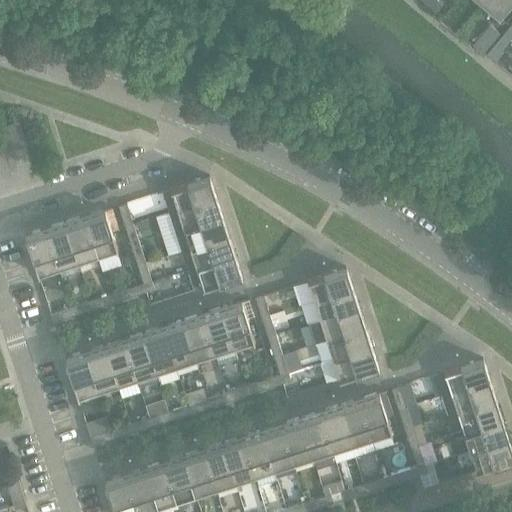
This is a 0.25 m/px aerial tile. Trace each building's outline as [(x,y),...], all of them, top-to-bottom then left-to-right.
[(435,0),(430,0),(427,4),(436,11),(441,5),(435,0)] [(511,1),(511,0),(484,0),(482,3),(499,17),(511,1)] [(490,25),(474,43),(484,51),(499,33),(490,25)] [(511,27),(510,26),(502,35),(509,41),(511,37),(511,27)] [(19,122),(8,125),(16,150),(27,146),(19,122)] [(8,125),(0,127),(0,139),(5,153),(16,150),(8,125)] [(209,176),(163,191),(169,211),(216,196),(209,176)] [(222,216),(216,196),(169,211),(175,231),(222,216)] [(118,205),(124,225),(133,223),(126,203),(118,205)] [(105,210),(84,216),(97,255),(116,249),(117,249),(105,210)] [(84,216),(65,222),(77,261),(97,255),(84,216)] [(222,216),(175,231),(182,250),(228,235),(222,216)] [(65,222),(45,229),(58,268),(61,276),(80,270),(77,261),(65,222)] [(139,243),(133,223),(124,225),(131,245),(139,243)] [(45,229),(25,235),(38,275),(39,274),(58,268),(45,229)] [(228,235),(182,250),(188,270),(235,254),(228,235)] [(139,243),(131,245),(137,265),(145,262),(139,243)] [(235,254),(188,270),(195,290),(241,275),(235,254)] [(151,281),(145,262),(137,265),(143,283),(151,281)] [(346,267),(307,280),(307,281),(308,281),(314,300),(353,288),(346,267)] [(151,281),(143,283),(129,288),(131,296),(154,289),(151,281)] [(131,296),(129,288),(109,294),(112,302),(131,296)] [(353,288),(314,300),(320,320),(359,307),(353,288)] [(109,294),(90,300),(93,308),(112,302),(109,294)] [(255,297),(261,317),(269,315),(263,294),(255,297)] [(90,300),(70,306),(73,315),(93,308),(90,300)] [(241,301),(221,308),(233,347),(253,340),(253,341),(254,340),(241,301)] [(70,306),(50,313),(53,321),(73,315),(70,306)] [(320,320),(299,326),(306,346),(315,343),(326,339),(365,327),(359,307),(320,320)] [(221,308),(202,314),(214,353),(218,364),(237,358),(233,347),(221,308)] [(202,314),(182,320),(195,359),(214,353),(202,314)] [(269,315),(261,317),(267,337),(276,334),(269,315)] [(182,320),(163,327),(175,365),(195,359),(182,320)] [(163,327),(143,333),(156,372),(158,380),(160,384),(179,377),(175,365),(163,327)] [(365,327),(326,339),(315,343),(321,362),(333,358),(371,346),(365,327)] [(143,333),(124,339),(136,378),(139,386),(158,380),(156,372),(143,333)] [(276,334),(267,337),(274,356),(282,353),(276,334)] [(124,339),(105,345),(117,384),(136,378),(124,339)] [(105,345),(85,352),(98,390),(117,384),(105,345)] [(321,362),(319,363),(326,382),(338,378),(339,379),(378,366),(371,346),(333,358),(321,362)] [(85,352),(65,358),(77,397),(79,397),(78,397),(98,390),(85,352)] [(288,372),(282,353),(274,356),(280,374),(288,372)] [(483,359),(429,376),(435,397),(441,395),(451,392),(489,379),(483,359)] [(280,374),(273,376),(265,379),(268,387),(282,383),(291,380),(288,372),(280,374)] [(265,379),(246,385),(249,394),(268,387),(265,379)] [(451,392),(441,395),(448,414),(457,411),(496,399),(489,379),(451,392)] [(295,393),(291,380),(282,383),(287,396),(295,393)] [(246,385),(227,392),(229,400),(249,394),(246,385)] [(406,406),(400,386),(391,388),(398,409),(406,406)] [(227,392),(207,398),(210,406),(229,400),(227,392)] [(379,392),(358,399),(371,438),(390,432),(391,432),(379,392)] [(207,398),(188,404),(190,412),(210,406),(207,398)] [(358,399),(339,405),(351,444),(371,438),(358,399)] [(496,399),(457,411),(463,431),(502,418),(496,399)] [(188,404),(168,410),(171,419),(190,412),(188,404)] [(339,405),(320,412),(336,462),(355,455),(351,444),(339,405)] [(409,413),(406,406),(398,409),(404,428),(413,425),(409,413)] [(168,410),(149,417),(152,425),(171,419),(168,410)] [(320,412),(300,418),(313,457),(316,468),(336,462),(320,412)] [(149,417),(130,423),(132,431),(152,425),(149,417)] [(300,418),(281,424),(293,463),(313,457),(300,418)] [(502,418),(463,431),(469,450),(508,437),(502,418)] [(86,425),(90,436),(101,432),(97,422),(86,425)] [(130,423),(110,429),(113,437),(132,431),(130,423)] [(281,424),(261,430),(276,477),(296,471),(293,463),(281,424)] [(413,425),(404,428),(410,447),(419,445),(413,425)] [(101,432),(90,436),(92,444),(113,437),(110,429),(101,432)] [(261,430),(242,437),(254,476),(257,485),(276,479),(276,477),(261,430)] [(242,437),(223,443),(235,482),(254,476),(242,437)] [(511,448),(508,437),(469,450),(476,469),(475,469),(476,470),(511,458),(511,448)] [(223,443),(202,449),(215,488),(235,482),(223,443)] [(419,445),(410,447),(416,466),(425,463),(419,445)] [(202,449),(183,456),(196,495),(215,488),(202,449)] [(183,456),(164,462),(176,501),(196,495),(183,456)] [(164,462),(144,468),(157,507),(176,501),(164,462)] [(416,466),(410,468),(402,470),(405,479),(427,472),(425,463),(416,466)] [(144,468),(125,475),(136,511),(141,511),(157,507),(144,468)] [(402,470),(383,477),(385,485),(405,479),(402,470)] [(136,511),(125,475),(104,481),(114,511),(136,511)] [(352,487),(344,489),(347,498),(366,491),(363,483),(361,475),(349,479),(352,487)] [(383,477),(363,483),(366,491),(385,485),(383,477)] [(7,486),(14,509),(26,505),(18,482),(7,486)] [(332,485),(322,488),(324,495),(327,504),(347,498),(344,489),(334,492),(332,485)] [(324,495),(305,502),(308,510),(327,504),(324,495)] [(305,502),(286,508),(286,511),(302,511),(308,510),(305,502)]
